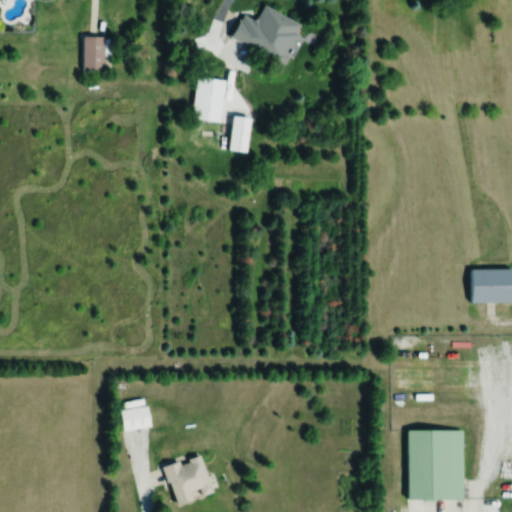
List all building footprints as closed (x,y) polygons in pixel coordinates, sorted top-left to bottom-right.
[(230,38),(284,64),(303,25),(263,6),(255,22),(241,15),(230,38)] [(103,37),(82,37),(82,71),(103,71),(103,37)] [(196,77),(190,119),(219,123),(225,81),(196,77)] [(432,336),(394,336),(394,371),(437,371),(437,344),(432,344),(432,336)] [(432,380),(396,380),(396,404),(432,404),(432,380)] [(121,429),(149,427),(148,405),(119,408),(121,429)] [(407,429),(407,498),(462,498),(462,429),(407,429)] [(210,491),(199,454),(163,466),(174,502),(210,491)]
